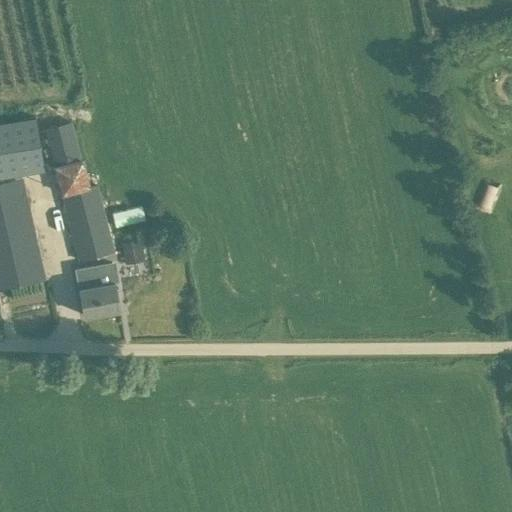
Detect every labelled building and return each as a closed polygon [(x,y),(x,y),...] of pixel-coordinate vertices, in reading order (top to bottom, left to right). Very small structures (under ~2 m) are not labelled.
[(35,117),(0,122),(0,174),(44,168),(35,117)] [(71,121),(45,128),(54,165),(53,165),(61,195),(78,261),(115,251),(97,183),(90,185),(83,158),(81,158),(71,121)] [(0,289),(49,280),(28,175),(0,180),(0,289)] [(114,223),(149,220),(148,205),(113,208),(114,223)] [(124,264),(144,261),(140,240),(121,243),(124,264)] [(110,262),(75,269),(84,315),(119,309),(110,262)]
